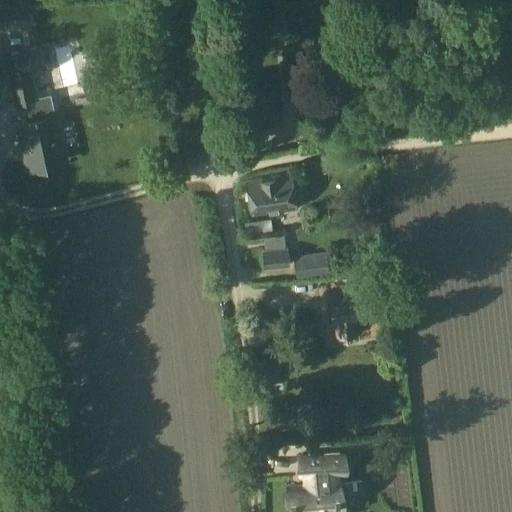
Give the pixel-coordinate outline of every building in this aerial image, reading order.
[(17,39),(34,36),(32,26),(15,29),(17,39)] [(27,51),(7,54),(15,102),(22,101),(26,100),(30,118),(25,119),(19,120),(29,167),(66,159),(55,112),(50,113),(47,97),(35,99),(30,71),(45,68),(42,49),(27,51)] [(274,115),(249,119),(251,133),(276,129),(274,115)] [(291,173),(246,180),(251,213),(296,207),(291,173)] [(288,246),(263,250),(266,269),(291,265),(288,246)] [(323,254),(291,258),(294,279),(326,275),(323,254)] [(331,300),(326,301),(329,322),(333,321),(334,331),(358,328),(358,327),(370,326),(368,317),(375,316),(372,287),(330,292),(331,300)] [(319,325),(300,332),(311,361),(330,354),(319,325)] [(269,375),(258,375),(259,388),(270,387),(269,375)] [(302,410),(279,413),(281,428),(304,425),(302,410)] [(308,484),(287,486),(290,511),(309,511),(311,511),(339,511),(339,509),(342,509),(341,497),(344,496),(343,492),(340,492),(339,481),(337,481),(336,470),(345,469),(343,451),(301,456),(301,455),(299,455),(301,475),(303,474),(307,473),(308,484)]
